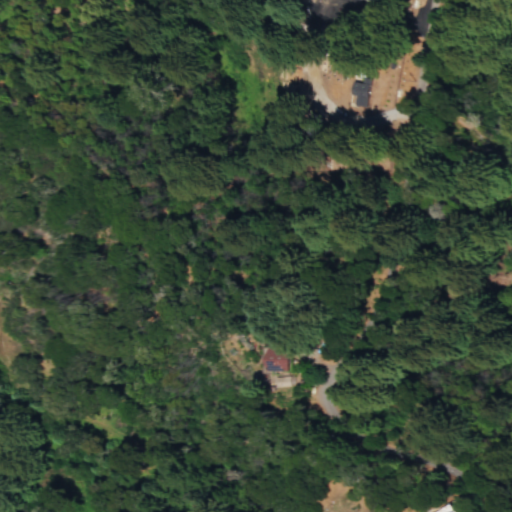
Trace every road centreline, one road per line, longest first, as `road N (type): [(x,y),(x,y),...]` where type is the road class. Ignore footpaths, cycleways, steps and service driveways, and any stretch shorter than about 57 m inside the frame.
road 1 (residential): [(423,0),(399,190),(339,377),(336,417),(372,426),(480,492),(489,511)]
road 2 (track): [(0,344),(16,383),(54,412),(109,435),(171,511)]
